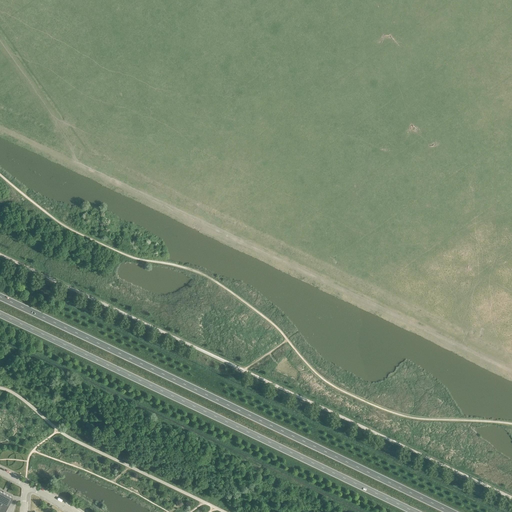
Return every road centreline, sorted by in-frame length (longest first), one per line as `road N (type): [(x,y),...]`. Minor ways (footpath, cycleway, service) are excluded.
road 1 (track): [(511,374),(0,128)]
road 2 (trunk): [(447,511),(0,297)]
road 3 (trunk): [(0,314),(409,511)]
